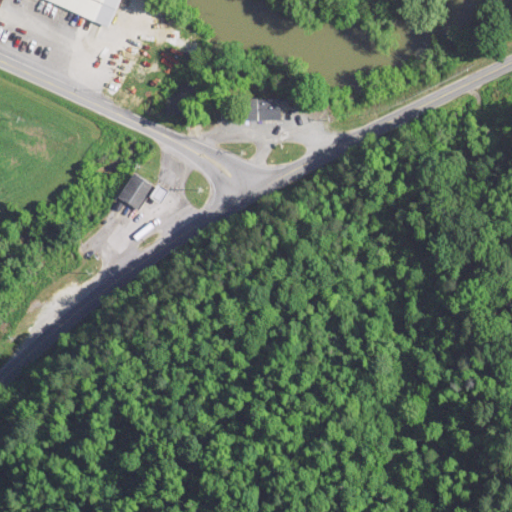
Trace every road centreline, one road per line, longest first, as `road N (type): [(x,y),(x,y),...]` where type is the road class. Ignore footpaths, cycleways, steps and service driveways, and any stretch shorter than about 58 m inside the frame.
road 1 (secondary): [(0,371),(164,236),(511,60)]
road 2 (tertiary): [(252,186),(164,134),(0,59)]
